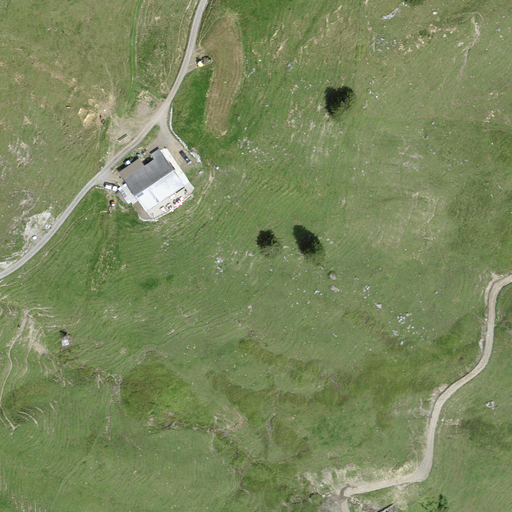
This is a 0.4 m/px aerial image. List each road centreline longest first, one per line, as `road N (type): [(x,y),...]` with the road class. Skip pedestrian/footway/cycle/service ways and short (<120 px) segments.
road 1 (track): [(511,277),(493,290),(481,364),(435,403),(425,470),(349,491),(344,511)]
road 2 (track): [(217,0),(197,71),(110,165)]
road 3 (track): [(0,276),(47,242),(110,165)]
